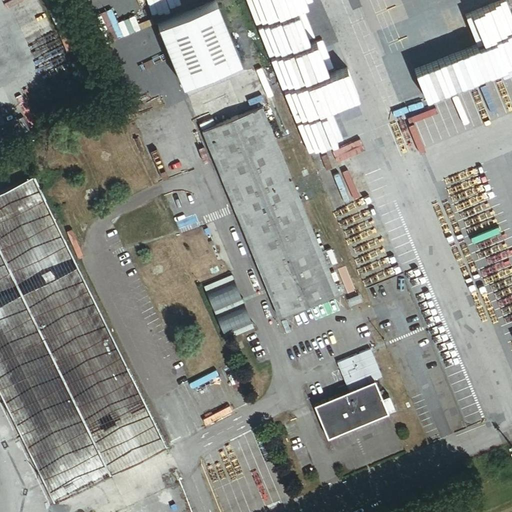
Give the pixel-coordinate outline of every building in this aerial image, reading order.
[(219,1),(160,24),(185,85),(243,62),(219,1)] [(265,107),(205,132),(281,319),(342,294),(265,107)] [(0,194),(0,389),(56,503),(112,475),(94,438),(151,409),(36,177),(0,194)] [(340,364),(351,392),(377,381),(385,378),(374,350),(340,364)] [(384,400),(377,381),(351,392),(317,405),(330,438),(397,411),(392,397),(384,400)] [(170,447),(151,409),(94,438),(112,475),(170,447)]
